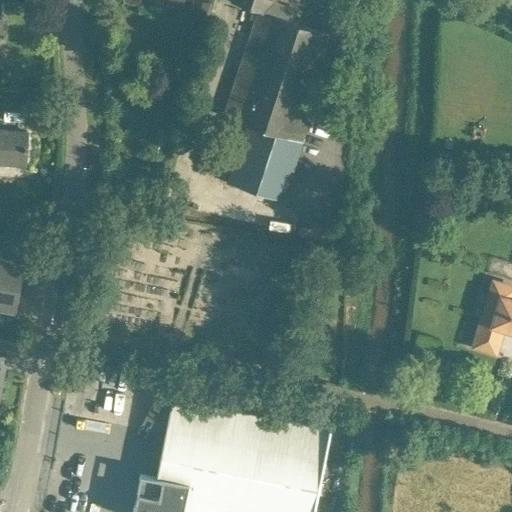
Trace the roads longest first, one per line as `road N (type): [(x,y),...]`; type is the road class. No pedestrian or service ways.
road 1 (residential): [(48,341),(511,433)]
road 2 (unclassified): [(48,341),(76,124),(66,0)]
road 3 (unclassified): [(16,511),(48,341)]
